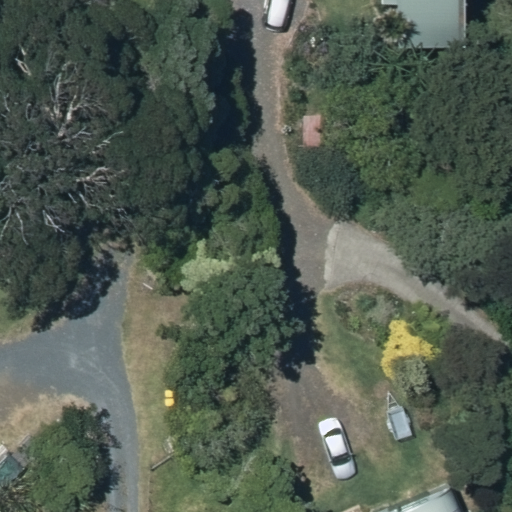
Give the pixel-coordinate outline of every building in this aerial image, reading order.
[(393,0),(393,44),(460,45),(459,0),(393,0)] [(299,117),(300,152),(348,151),(346,116),(299,117)] [(396,216),(330,212),(326,282),(392,286),(396,216)] [(397,352),(370,361),(404,464),(432,455),(397,352)] [(392,511),(464,511),(454,487),(392,511)]
